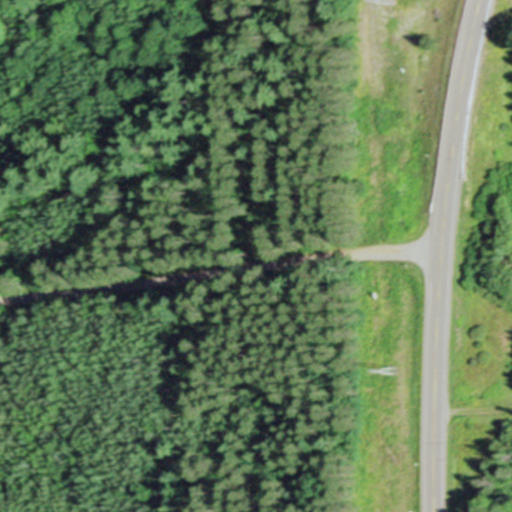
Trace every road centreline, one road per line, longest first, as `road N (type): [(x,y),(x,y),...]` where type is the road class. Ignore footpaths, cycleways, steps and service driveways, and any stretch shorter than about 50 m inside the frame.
road 1 (secondary): [(436,511),(445,252),(486,0)]
road 2 (residential): [(445,252),(368,250),(0,298)]
